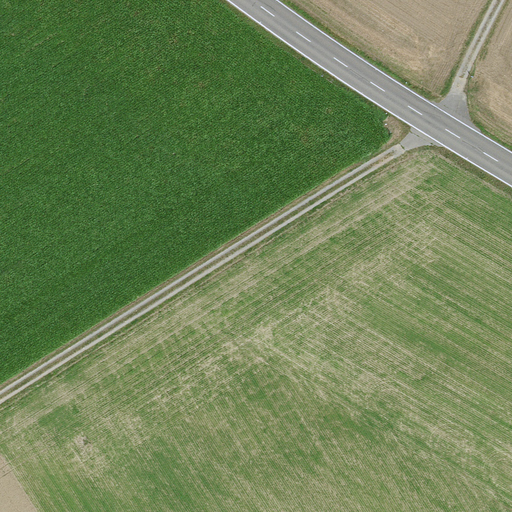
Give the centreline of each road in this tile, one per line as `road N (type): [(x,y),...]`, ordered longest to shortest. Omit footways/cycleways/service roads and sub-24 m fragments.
road 1 (track): [(0,397),(436,124),(494,0)]
road 2 (secondary): [(252,0),(511,169)]
